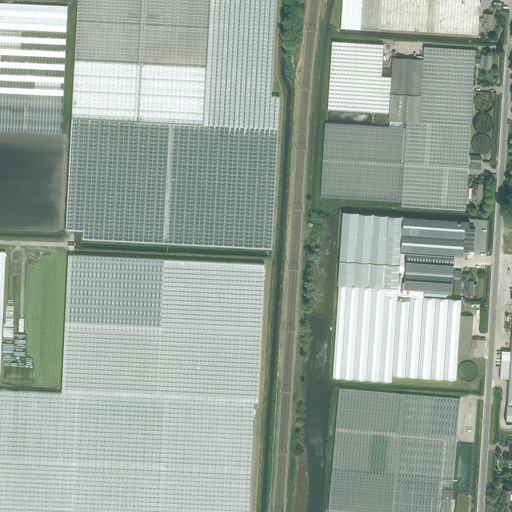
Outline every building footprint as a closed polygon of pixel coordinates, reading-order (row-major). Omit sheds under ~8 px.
[(77,0),(72,118),(66,230),(83,231),(83,239),(272,249),(280,97),(272,97),(276,0),(77,0)] [(341,0),(340,28),(380,30),(479,36),(480,22),(480,18),(481,5),(481,4),(482,4),(482,7),(488,8),(488,4),(491,5),(490,0),(341,0)] [(67,6),(8,3),(0,2),(0,130),(61,134),(67,6)] [(480,18),(480,22),(484,23),(483,29),(493,29),(493,25),(492,25),(493,14),(484,13),(484,18),(480,18)] [(327,110),(374,113),(390,114),(389,128),(371,127),(327,124),(325,124),(321,198),(402,203),(402,207),(466,211),(468,173),(480,173),(480,162),(481,155),(470,154),(475,62),(475,58),(476,49),(424,47),(424,60),(393,58),(392,77),(381,76),(383,44),(332,41),(327,110)] [(481,58),(475,58),(475,62),(481,63),(481,67),(485,67),(485,68),(485,69),(486,70),(487,70),(488,70),(489,69),(490,68),(491,68),(491,63),(490,63),(491,55),(482,55),(481,58)] [(492,102),(492,100),(492,98),(491,97),(490,95),(489,94),(487,93),(485,93),(483,92),(482,92),(480,93),(478,94),(477,95),(476,96),(474,98),(474,100),(474,101),(474,103),(474,105),(475,107),(476,108),(477,109),(479,110),(480,111),(482,111),(484,111),(486,111),(488,110),(490,109),(491,107),(492,106),(492,104),(492,102)] [(491,123),(491,121),(491,119),(490,118),(488,116),(486,114),(484,114),(483,113),(481,113),(479,114),(477,114),(476,115),(475,117),(474,118),(473,120),(472,121),(472,123),(472,125),(473,127),(474,128),(475,130),(476,131),(478,132),(479,132),(481,133),(483,133),(485,132),(486,132),(489,130),(490,128),(491,127),(491,125),(491,123)] [(386,122),(386,120),(386,118),(385,116),(383,114),(381,114),(379,114),(377,116),(375,117),(375,120),(375,122),(377,124),(378,125),(381,125),(383,125),(385,124),(386,122)] [(492,144),(492,142),(491,140),(490,138),(489,137),(488,136),(486,135),(484,134),(482,134),(480,134),(478,135),(476,136),(475,137),(474,138),(473,140),(472,142),(472,144),(472,146),(472,148),(473,150),(475,151),(476,152),(477,153),(479,154),(481,154),(483,154),(485,154),(487,153),(489,151),(490,150),(491,148),(492,146),(492,144)] [(468,198),(473,198),(473,199),(477,199),(482,199),(483,195),(482,195),(483,184),(474,183),(473,188),(469,188),(468,198)] [(339,288),(333,378),(374,381),(392,382),(392,376),(422,378),(445,379),(453,380),(456,380),(458,358),(470,358),(470,357),(472,338),(473,315),(461,315),(461,299),(449,299),(423,297),(423,291),(449,293),(451,293),(452,280),(453,273),(454,255),(467,256),(468,251),(473,251),(475,228),(469,228),(469,221),(402,217),(398,216),(398,215),(389,214),(389,216),(343,213),(343,214),(340,253),(339,268),(338,285),(339,285),(339,288)] [(5,251),(0,368),(0,375),(57,378),(62,254),(5,251)] [(0,511),(248,511),(254,402),(258,402),(264,265),(68,256),(62,393),(0,389),(0,511)] [(473,292),(474,281),(469,281),(470,274),(464,274),(463,283),(466,283),(465,291),(467,291),(467,295),(473,296),(474,292),(473,292)] [(500,362),(499,379),(508,379),(505,423),(511,423),(511,319),(510,351),(501,351),(500,362)] [(477,371),(476,370),(476,368),(475,366),(474,365),(473,363),(471,363),(469,362),(468,362),(466,362),(464,362),(462,363),(460,364),(459,366),(458,367),(457,369),(457,371),(457,373),(458,375),(458,376),(460,378),(461,379),(463,380),(464,381),(466,381),(468,381),(470,380),(472,379),(474,378),(475,377),(476,375),(476,373),(477,371)] [(339,389),(327,511),(450,511),(463,401),(339,389)] [(511,493),(511,485),(510,486),(509,489),(504,489),(503,495),(502,495),(502,500),(510,501),(510,493),(511,493)]
